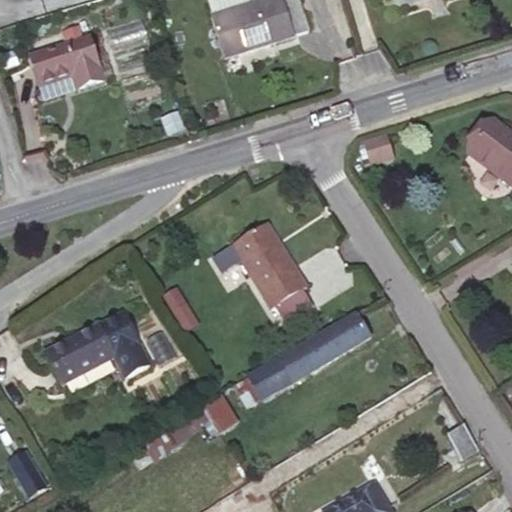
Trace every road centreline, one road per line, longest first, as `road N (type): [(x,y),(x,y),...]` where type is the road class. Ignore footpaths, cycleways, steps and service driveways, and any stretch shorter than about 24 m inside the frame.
road 1 (residential): [(302,132),(511,470)]
road 2 (residential): [(0,303),(140,213),(194,163)]
road 3 (tertiary): [(511,65),(302,132)]
road 4 (tertiary): [(194,163),(0,223)]
